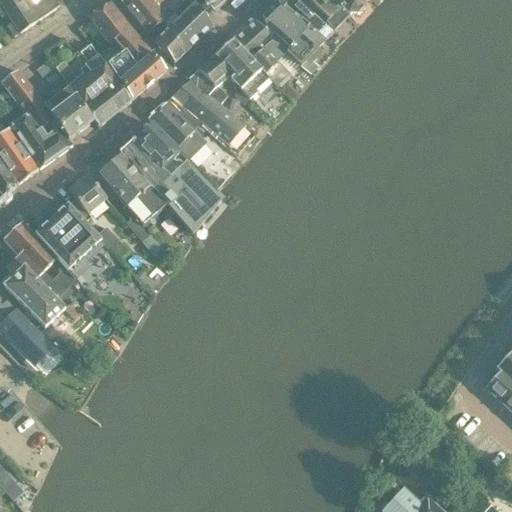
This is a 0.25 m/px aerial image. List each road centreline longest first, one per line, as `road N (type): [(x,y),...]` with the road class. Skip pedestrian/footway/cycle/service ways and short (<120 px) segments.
road 1 (residential): [(0,220),(264,0)]
road 2 (tertiary): [(0,73),(96,0)]
